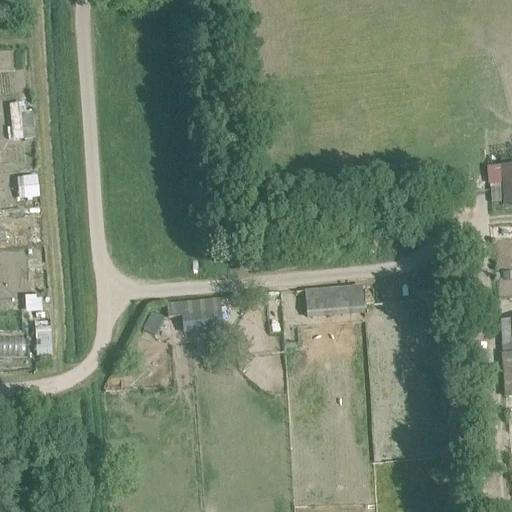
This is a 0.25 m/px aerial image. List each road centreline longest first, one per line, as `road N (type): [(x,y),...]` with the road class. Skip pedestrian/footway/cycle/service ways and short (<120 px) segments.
road 1 (residential): [(103,297),(379,272),(425,259),(473,230),(484,197),(480,180)]
road 2 (residential): [(83,0),(103,297)]
road 3 (residential): [(103,297),(106,335),(91,368),(46,385),(0,388)]
